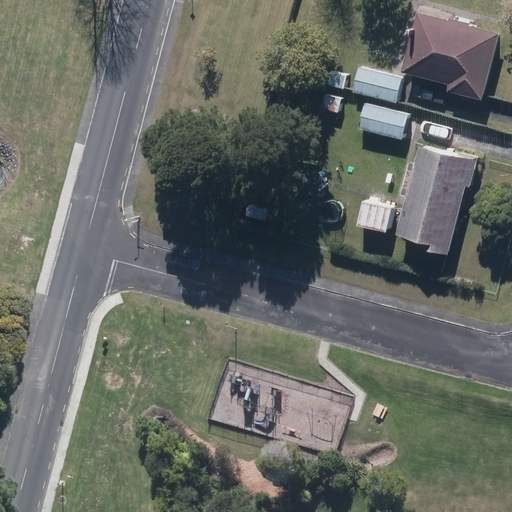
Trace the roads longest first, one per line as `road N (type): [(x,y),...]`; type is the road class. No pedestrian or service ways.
road 1 (residential): [(511,358),(85,245)]
road 2 (unclassified): [(14,511),(85,245)]
road 3 (unclassified): [(85,245),(149,0)]
